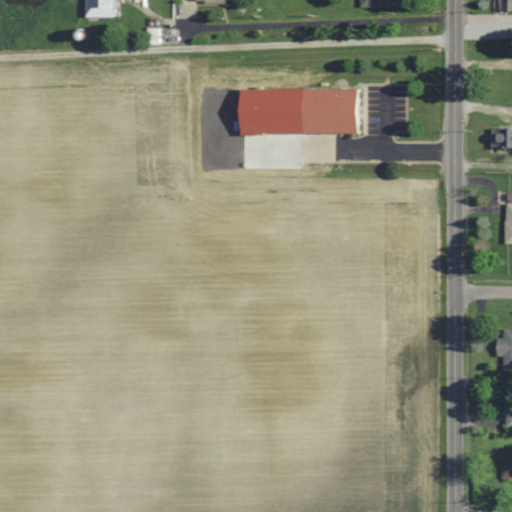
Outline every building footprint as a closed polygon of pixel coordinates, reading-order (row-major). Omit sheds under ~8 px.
[(120,18),(119,0),(89,0),(89,18),(120,18)] [(511,0),(503,0),(504,12),(511,12),(511,0)] [(308,90),(308,135),(364,135),(364,90),(308,90)] [(495,149),(511,148),(511,130),(495,130),(495,149)] [(511,328),(505,328),(505,337),(501,337),(501,356),(506,356),(506,370),(511,369),(511,328)]
